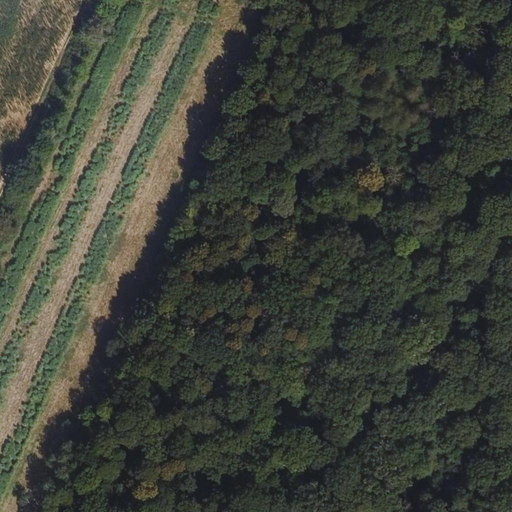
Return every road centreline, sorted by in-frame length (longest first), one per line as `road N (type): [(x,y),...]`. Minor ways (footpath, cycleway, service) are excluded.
road 1 (track): [(299,0),(73,511)]
road 2 (track): [(89,0),(0,202)]
